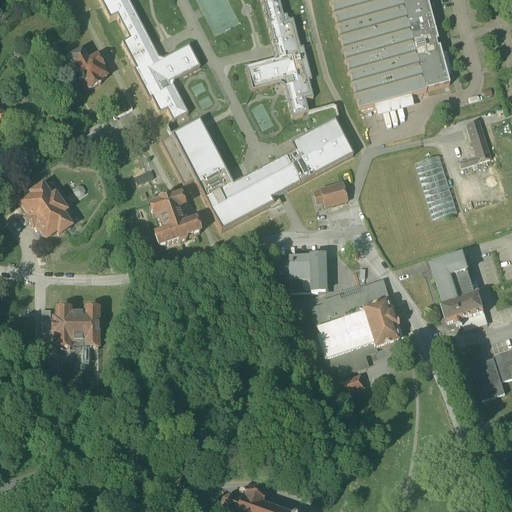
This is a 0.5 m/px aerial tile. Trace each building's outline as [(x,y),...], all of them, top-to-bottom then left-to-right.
[(166,112),(172,124),(188,116),(173,87),(174,83),(200,69),(188,48),(163,61),(158,60),(127,0),(98,0),(109,21),(116,17),(129,40),(121,44),(135,70),(132,72),(148,102),(151,101),(159,116),(166,112)] [(284,88),(292,119),(308,115),(305,102),(313,99),(309,83),(311,82),(303,49),(300,50),(293,21),(285,23),(278,0),(260,0),(276,57),(273,62),(245,69),(252,93),(279,85),(284,88)] [(426,95),(426,94),(401,0),(328,0),(330,4),(328,7),(331,9),(333,15),(331,19),(334,20),(336,27),(334,30),(337,32),(339,39),(337,42),(340,44),(342,50),(340,54),(343,55),(345,62),(343,65),(347,67),(348,74),(347,77),(350,79),(352,86),(350,88),(353,90),(355,97),(353,100),(356,102),(359,112),(373,108),(411,98),(426,95)] [(425,0),(401,0),(426,94),(449,88),(446,77),(440,55),(439,50),(437,50),(435,44),(437,43),(425,0)] [(446,53),(440,55),(446,77),(452,76),(446,53)] [(96,59),(93,60),(92,57),(86,60),(73,68),(80,79),(79,80),(78,83),(84,93),(87,91),(88,93),(101,86),(100,83),(107,79),(102,71),(102,70),(96,59)] [(414,110),(411,98),(373,108),(376,120),(414,110)] [(107,108),(114,121),(132,112),(125,99),(107,108)] [(194,182),(221,234),(272,207),(273,209),(278,206),(275,199),(278,198),(286,193),(353,159),(334,123),(290,147),(294,155),(272,166),(263,171),(233,187),(199,123),(171,137),(160,143),(184,188),(194,182)] [(466,128),(471,143),(483,139),(478,124),(466,128)] [(490,161),(483,139),(471,143),(472,146),(471,146),(472,149),(473,149),(476,160),(459,165),(461,171),(465,170),(466,169),(474,166),(476,166),(490,162),(490,161)] [(414,166),(432,223),(457,216),(439,158),(414,166)] [(138,186),(153,180),(150,173),(135,178),(138,186)] [(47,186),(43,189),(42,188),(30,197),(32,199),(21,207),(27,216),(27,217),(30,222),(29,223),(33,229),(35,228),(38,233),(38,232),(45,242),(56,234),(58,237),(70,229),(70,228),(74,225),(66,214),(55,198),(47,186)] [(320,193),(313,195),(316,206),(323,204),(324,210),(346,205),(342,186),(320,192),(320,193)] [(185,208),(183,208),(180,198),(170,202),(170,200),(159,203),(160,205),(149,209),(153,219),(157,218),(163,234),(153,238),(158,250),(178,243),(179,245),(185,242),(185,240),(199,235),(194,223),(191,224),(185,208)] [(311,295),(317,295),(325,295),(324,274),(324,265),(325,265),(325,260),(324,260),(324,259),(310,259),(310,260),(289,261),(277,261),(277,283),(290,283),(290,295),(311,295)] [(441,309),(449,333),(463,329),(462,323),(473,320),(484,317),(481,306),(483,306),(480,293),(474,295),(468,275),(463,259),(452,262),(445,264),(446,265),(431,270),(436,285),(443,308),(441,309)] [(336,366),(340,377),(368,369),(364,358),(376,354),(376,351),(398,344),(398,343),(402,342),(401,341),(402,341),(396,323),(392,313),(389,304),(383,285),(361,292),(362,295),(341,302),(339,298),(322,304),(323,307),(310,311),(319,338),(316,338),(318,345),(320,350),(326,370),(336,366)] [(56,341),(57,351),(70,351),(70,350),(82,350),(85,350),(85,351),(98,351),(98,341),(98,322),(98,312),(85,312),(85,317),(70,317),(70,312),(56,312),(56,322),(53,322),(53,327),(52,328),(52,335),(53,335),(53,341),(56,341)] [(41,313),(41,335),(52,335),(52,328),(53,327),(53,322),(50,322),(50,313),(41,313)] [(471,370),(482,405),(505,397),(501,386),(511,382),(511,357),(494,364),(494,363),(471,370)] [(338,385),(342,398),(364,391),(360,378),(338,385)] [(283,511),(284,511),(282,511),(281,511),(274,511),(272,511),(273,508),(271,507),(270,510),(262,507),(263,504),(265,503),(264,500),(262,502),(259,501),(260,497),(258,496),(258,497),(252,495),(253,494),(251,493),(249,497),(246,496),(245,494),(243,495),(244,497),(232,493),(230,499),(229,499),(229,497),(228,497),(228,499),(223,501),(221,500),(220,501),(222,503),(220,507),(217,508),(218,509),(220,509),(221,511),(283,511)]
